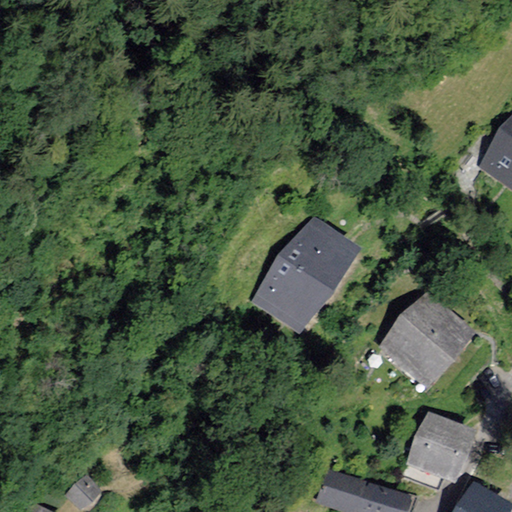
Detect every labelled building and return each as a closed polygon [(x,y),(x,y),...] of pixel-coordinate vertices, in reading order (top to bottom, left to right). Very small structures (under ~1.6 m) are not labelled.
[(511,126),(480,167),(511,192),(511,126)] [(365,262),(310,223),(250,307),(306,346),(365,262)] [(481,339),(432,295),(379,352),(428,396),(481,339)] [(402,466),(453,487),(475,436),(424,415),(402,466)] [(409,511),(413,503),(329,472),(316,507),(330,511),(409,511)] [(90,511),(105,498),(85,478),(64,498),(78,511),(90,511)] [(511,511),(511,508),(476,486),(459,511),(511,511)] [(46,511),(29,502),(23,511),(46,511)]
